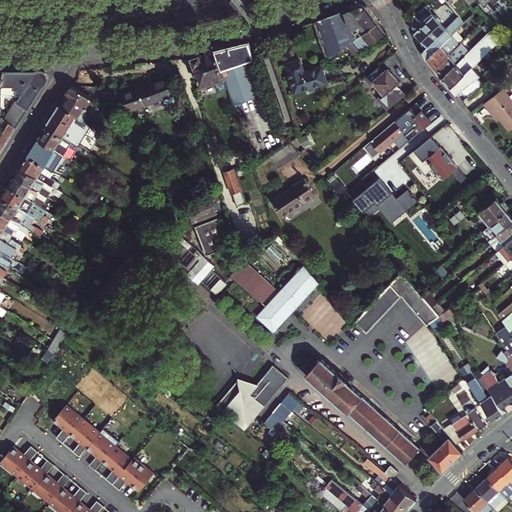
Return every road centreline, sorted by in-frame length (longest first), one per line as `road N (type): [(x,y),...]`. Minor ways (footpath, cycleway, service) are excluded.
road 1 (tertiary): [(79,51),(194,37),(321,0)]
road 2 (residential): [(511,180),(417,66),(384,0)]
road 3 (primary): [(0,15),(181,0)]
road 4 (residential): [(0,447),(16,427),(30,429),(130,511)]
road 5 (residential): [(0,177),(79,51)]
